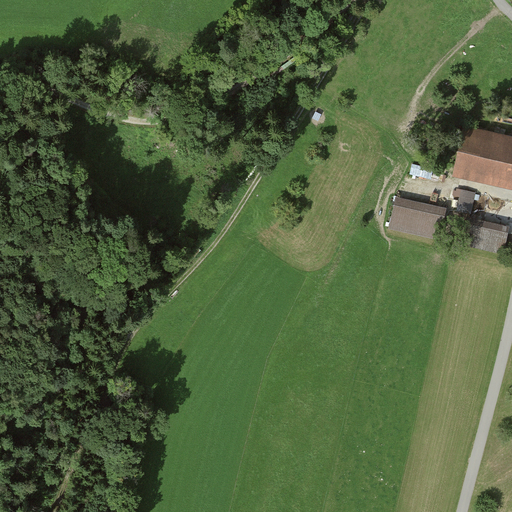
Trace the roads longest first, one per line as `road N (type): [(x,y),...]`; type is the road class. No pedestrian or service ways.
road 1 (track): [(366,0),(195,269),(134,331),(58,511)]
road 2 (track): [(353,0),(244,85),(192,111),(0,90)]
road 3 (residential): [(511,320),(463,511)]
